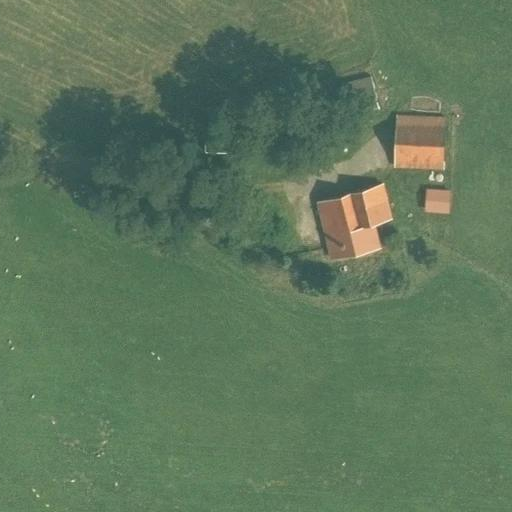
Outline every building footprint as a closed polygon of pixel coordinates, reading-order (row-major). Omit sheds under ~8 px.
[(379,108),(372,76),(341,83),(349,115),(379,108)] [(395,168),(444,169),(446,117),(397,114),(395,168)] [(306,136),(311,154),(343,145),(338,127),(306,136)] [(206,134),(205,151),(238,153),(238,135),(206,134)] [(392,217),(384,184),(317,203),(331,259),(380,245),(375,222),(392,217)] [(425,211),(449,213),(450,190),(427,188),(425,211)] [(203,225),(222,230),(228,210),(208,205),(203,225)]
